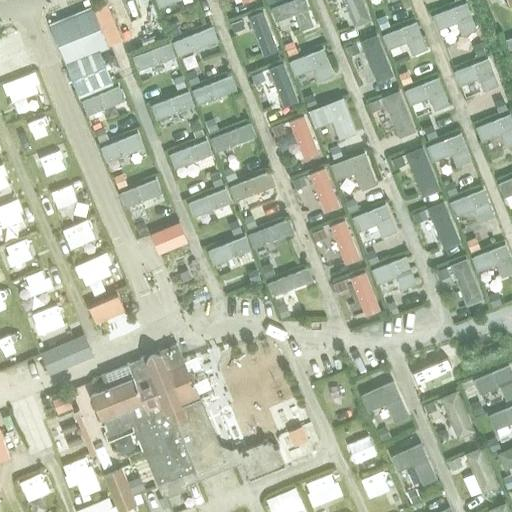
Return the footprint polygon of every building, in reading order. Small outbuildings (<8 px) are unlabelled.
[(304,0),(292,0),(269,8),(274,22),(293,15),(299,31),(311,27),(306,10),(308,10),(304,0)] [(465,3),(432,15),(437,29),(456,23),(460,36),(475,30),(465,3)] [(277,46),(263,8),(248,14),(262,52),(277,46)] [(93,9),(49,27),(78,96),(110,83),(98,51),(108,47),(93,9)] [(384,13),(375,17),(379,28),(388,24),(384,13)] [(244,26),(241,17),(230,21),(233,30),(244,26)] [(180,30),(175,19),(167,22),(171,34),(180,30)] [(415,22),(381,35),(387,49),(406,41),(412,55),(426,50),(415,22)] [(219,36),(213,23),(173,38),(179,51),(219,36)] [(174,54),(169,39),(132,53),(137,68),(174,54)] [(291,39),(282,42),(286,53),(296,49),(291,39)] [(479,40),(471,44),(475,54),(484,51),(479,40)] [(322,49),(288,62),(294,77),(313,70),(318,82),(332,77),(322,49)] [(487,59),(453,72),(459,86),(478,78),(483,92),(497,87),(487,59)] [(297,97),(281,60),(267,66),(283,103),(297,97)] [(198,80),(194,68),(186,70),(190,82),(198,80)] [(264,78),(261,69),(250,73),(253,82),(264,78)] [(406,69),(397,72),(401,83),(410,79),(406,69)] [(229,72),(192,86),(198,101),(235,86),(229,72)] [(184,84),(180,73),(171,76),(175,87),(184,84)] [(437,78),(403,91),(410,106),(428,99),(433,111),(448,106),(437,78)] [(22,79),(0,84),(0,110),(2,119),(31,112),(22,79)] [(122,98),(117,84),(80,98),(85,111),(122,98)] [(193,102),(188,88),(149,103),(154,117),(193,102)] [(311,92),(302,95),(307,106),(315,103),(311,92)] [(501,97),(493,100),(496,110),(505,106),(501,97)] [(342,98),(306,112),(314,130),(331,123),(338,140),(355,133),(342,98)] [(318,150),(302,112),(287,118),(302,156),(318,150)] [(511,122),(509,114),(475,128),(481,143),(500,135),(505,148),(511,145),(511,122)] [(217,126),(213,115),(204,118),(208,130),(217,126)] [(36,116),(9,123),(15,144),(42,137),(36,116)] [(251,118),(209,136),(215,149),(256,132),(251,118)] [(281,120),(272,123),(275,132),(284,129),(281,120)] [(202,132),(198,121),(189,124),(193,135),(202,132)] [(431,123),(423,127),(426,136),(435,133),(431,123)] [(109,137),(105,126),(96,129),(100,140),(109,137)] [(143,143),(137,128),(100,143),(106,158),(143,143)] [(459,134),(425,148),(431,162),(450,154),(455,168),(471,162),(459,134)] [(211,152),(205,138),(168,152),(173,166),(211,152)] [(337,143),(328,146),(332,159),(341,156),(337,143)] [(43,152),(18,161),(26,184),(51,175),(43,152)] [(364,153),(329,166),(334,181),(354,174),(360,191),(376,185),(364,153)] [(203,158),(203,170),(217,170),(216,157),(203,158)] [(235,175),(232,165),(223,168),(227,178),(235,175)] [(338,202),(323,165),(309,170),(324,208),(338,202)] [(275,181),(269,166),(228,183),(234,198),(275,181)] [(222,181),(217,170),(209,173),(213,185),(222,181)] [(126,181),(122,171),(113,175),(116,185),(126,181)] [(302,174),(291,177),(294,186),(305,182),(302,174)] [(161,191),(156,176),(119,190),(125,205),(161,191)] [(511,178),(497,184),(502,198),(511,194),(511,178)] [(451,179),(443,183),(447,193),(455,190),(451,179)] [(230,199),(226,185),(187,199),(192,212),(230,199)] [(482,190),(449,203),(454,218),(473,210),(478,224),(493,217),(482,190)] [(42,218),(63,213),(58,191),(36,197),(42,218)] [(352,196),(343,199),(348,210),(357,207),(352,196)] [(385,204),(350,218),(356,232),(375,225),(380,239),(396,232),(385,204)] [(0,207),(0,228),(11,227),(9,207),(0,207)] [(255,224),(251,213),(242,216),(247,227),(255,224)] [(288,216),(247,231),(253,245),(293,229),(288,216)] [(241,231),(236,218),(228,222),(233,234),(241,231)] [(358,256),(344,218),(329,223),(343,261),(358,256)] [(148,231),(144,219),(135,222),(138,234),(148,231)] [(183,239),(174,221),(150,232),(159,251),(183,239)] [(49,234),(58,255),(84,244),(75,224),(49,234)] [(326,235),(322,226),(312,230),(316,239),(326,235)] [(250,247),(244,233),(206,247),(211,262),(250,247)] [(474,235),(465,239),(469,249),(478,246),(474,235)] [(13,243),(0,248),(0,271),(21,263),(13,243)] [(511,262),(505,245),(470,258),(476,273),(495,266),(500,279),(511,274),(511,262)] [(372,248),(364,251),(368,262),(377,258),(372,248)] [(405,257),(371,270),(376,285),(396,278),(401,291),(416,285),(405,257)] [(96,258),(63,268),(70,290),(103,280),(96,258)] [(275,273),(271,262),(262,265),(266,276),(275,273)] [(312,278),(306,264),(267,280),(272,294),(312,278)] [(259,277),(255,267),(246,270),(250,280),(259,277)] [(191,279),(187,268),(179,271),(183,282),(191,279)] [(379,307),(364,269),(351,274),(365,312),(379,307)] [(0,287),(8,308),(40,296),(31,273),(0,285),(0,287)] [(347,288),(344,278),(332,282),(335,292),(347,288)] [(495,290),(487,294),(491,304),(499,301),(495,290)] [(78,309),(84,328),(115,318),(109,299),(78,309)] [(393,299),(385,302),(388,312),(397,309),(393,299)] [(290,314),(284,302),(276,305),(281,317),(290,314)] [(44,310),(18,321),(27,342),(53,332),(44,310)] [(0,352),(19,348),(15,333),(0,337),(0,352)] [(225,468),(222,459),(199,402),(200,401),(193,384),(197,383),(193,372),(187,375),(176,345),(101,376),(106,388),(90,395),(99,419),(107,439),(124,432),(122,429),(134,424),(162,494),(225,468)] [(448,363),(453,373),(489,356),(484,346),(448,363)] [(511,374),(508,366),(472,380),(479,396),(500,387),(505,400),(511,397),(511,374)] [(392,382),(359,396),(367,412),(384,404),(393,424),(407,418),(392,382)] [(475,429),(456,388),(440,395),(459,436),(475,429)] [(66,393),(51,400),(57,413),(72,407),(66,393)] [(437,408),(434,399),(424,403),(427,412),(437,408)] [(478,399),(469,403),(474,413),(482,409),(478,399)] [(511,406),(488,417),(493,430),(511,422),(511,406)] [(74,423),(60,428),(63,435),(77,430),(74,423)] [(300,424),(286,429),(292,444),(306,439),(300,424)] [(384,424),(376,428),(380,438),(389,434),(384,424)] [(0,432),(0,460),(9,457),(0,432)] [(79,435),(65,441),(68,448),(82,442),(79,435)] [(494,435),(485,439),(490,449),(499,446),(494,435)] [(285,467),(278,450),(279,448),(277,446),(275,448),(267,444),(266,442),(264,441),(263,444),(238,454),(249,482),(285,467)] [(419,444),(389,458),(396,473),(412,466),(422,487),(435,480),(419,444)] [(498,483),(482,444),(465,451),(481,490),(498,483)] [(461,463),(458,455),(447,459),(450,467),(461,463)] [(116,511),(121,511),(135,506),(120,469),(102,477),(116,511)] [(27,476),(6,488),(17,508),(38,496),(27,476)] [(369,476),(347,484),(355,504),(377,496),(369,476)] [(300,511),(329,502),(321,478),(292,488),(300,511)] [(414,486),(405,490),(409,501),(418,496),(414,486)] [(166,496),(158,499),(162,507),(169,504),(166,496)] [(510,511),(505,500),(489,507),(491,511),(510,511)]
